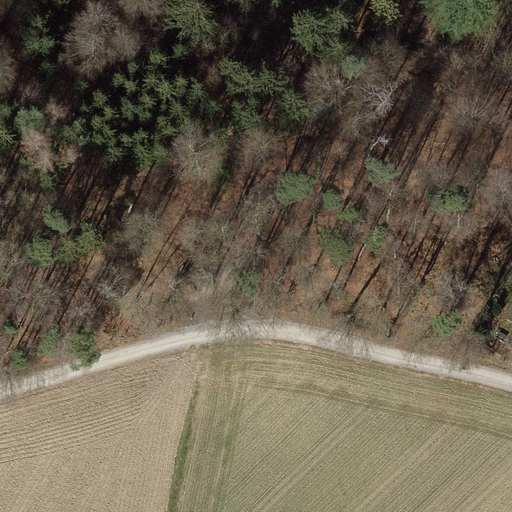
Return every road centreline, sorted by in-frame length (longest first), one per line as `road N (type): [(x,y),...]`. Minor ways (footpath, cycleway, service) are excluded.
road 1 (track): [(0,389),(150,347),(255,332),(511,383)]
road 2 (track): [(457,0),(281,150),(217,335)]
